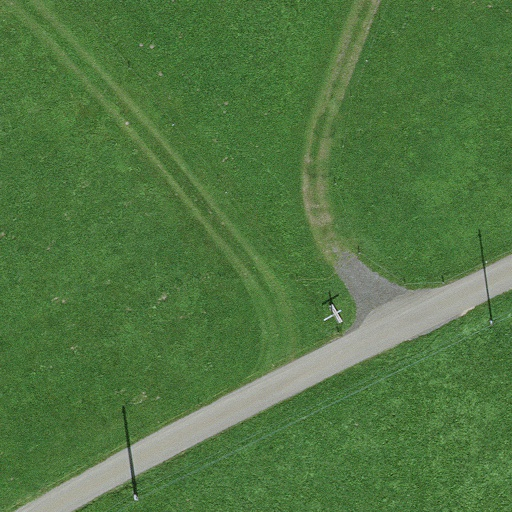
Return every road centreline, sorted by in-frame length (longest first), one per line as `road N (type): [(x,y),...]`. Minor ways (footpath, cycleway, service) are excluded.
road 1 (residential): [(511,273),(47,511)]
road 2 (track): [(368,0),(321,136),(317,173),(388,334)]
